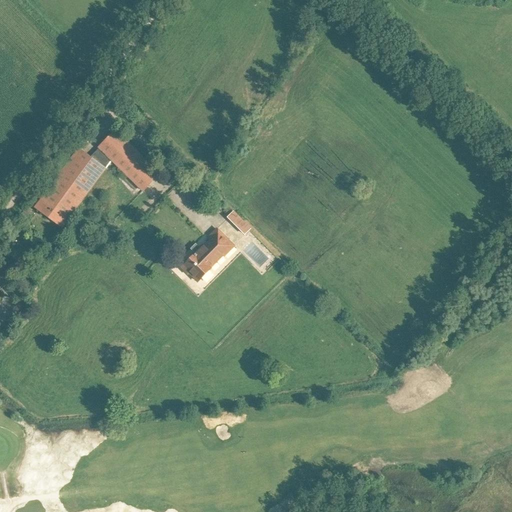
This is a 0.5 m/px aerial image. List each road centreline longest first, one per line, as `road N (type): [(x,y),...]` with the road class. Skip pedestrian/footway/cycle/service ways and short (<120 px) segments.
road 1 (track): [(0,212),(155,0)]
road 2 (track): [(343,0),(511,167)]
